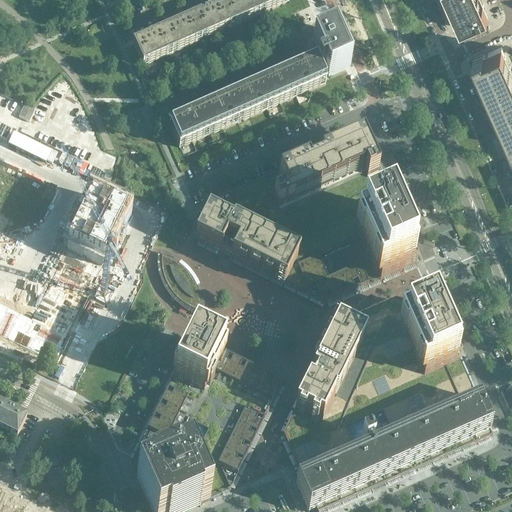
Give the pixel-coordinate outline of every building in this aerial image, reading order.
[(259,15),(252,0),(236,0),(221,7),(230,28),(259,15)] [(289,2),(287,0),(252,0),(259,15),(289,2)] [(449,0),(462,26),(486,16),(478,0),(449,0)] [(230,28),(221,7),(192,20),(201,41),(230,28)] [(201,41),(192,20),(162,33),(172,54),(201,41)] [(349,68),(342,50),(334,32),(312,42),(313,42),(316,49),(316,50),(320,59),(322,64),(317,66),(319,72),(324,70),(328,77),(349,68)] [(172,54),(162,33),(133,46),(142,67),(172,54)] [(511,68),(501,44),(483,51),(482,48),(472,52),(511,143),(511,68)] [(319,72),(317,66),(316,63),(286,77),(296,98),(325,85),(319,72)] [(296,98),(286,77),(257,89),(267,111),(296,98)] [(267,111),(257,89),(228,102),(237,123),(267,111)] [(237,123),(228,102),(199,115),(208,136),(237,123)] [(208,136),(199,115),(169,128),(179,149),(208,136)] [(212,206),(194,242),(325,307),(368,289),(379,283),(416,267),(360,141),(317,160),(212,206)] [(37,189),(0,170),(0,197),(27,210),(37,189)] [(126,217),(93,202),(33,326),(0,310),(0,338),(54,364),(101,269),(126,217)] [(197,287),(196,285),(194,282),(193,279),(192,278),(190,275),(189,273),(187,270),(185,268),(182,266),(180,264),(178,262),(176,261),(173,259),(170,258),(168,257),(165,256),(162,255),(162,258),(162,259),(162,263),(162,264),(162,266),(162,269),(162,270),(163,273),(164,276),(164,278),(165,279),(166,282),(166,284),(168,286),(169,288),(170,291),(172,293),(173,294),(174,295),(176,298),(178,300),(179,301),(180,302),(182,303),(185,305),(187,307),(188,307),(191,309),(192,309),(195,311),(198,312),(199,312),(199,309),(199,308),(200,305),(200,302),(199,299),(199,296),(199,294),(198,292),(197,289),(197,287)] [(375,455),(478,409),(459,364),(436,313),(394,303),(336,328),(294,414),(282,437),(303,483),(304,486),(367,458),(360,442),(368,439),(375,455)] [(230,492),(236,478),(261,429),(272,406),(282,386),(223,357),(192,342),(172,382),(166,393),(146,434),(132,464),(138,478),(186,457),(207,503),(230,492)] [(511,388),(502,393),(511,416),(511,388)] [(0,430),(17,438),(26,419),(0,405),(0,430)] [(314,511),(315,511),(327,511),(492,439),(478,409),(375,455),(368,439),(360,442),(367,458),(304,486),(303,483),(295,486),(306,511),(314,511)] [(185,511),(207,503),(186,457),(138,478),(139,482),(147,498),(152,511),(185,511)] [(44,511),(26,503),(21,511),(44,511)]
